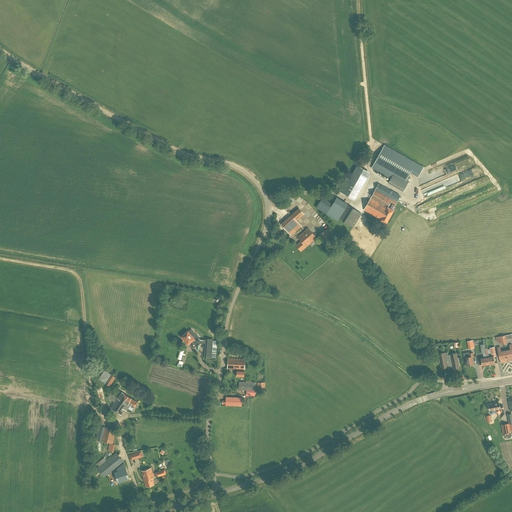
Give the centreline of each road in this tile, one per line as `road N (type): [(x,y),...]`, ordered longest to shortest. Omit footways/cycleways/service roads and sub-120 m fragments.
road 1 (unclassified): [(216,493),(208,422),(229,314),(265,229),(265,198),(247,173),(180,153),(0,50)]
road 2 (secondary): [(216,493),(288,471),(422,399),(511,380)]
